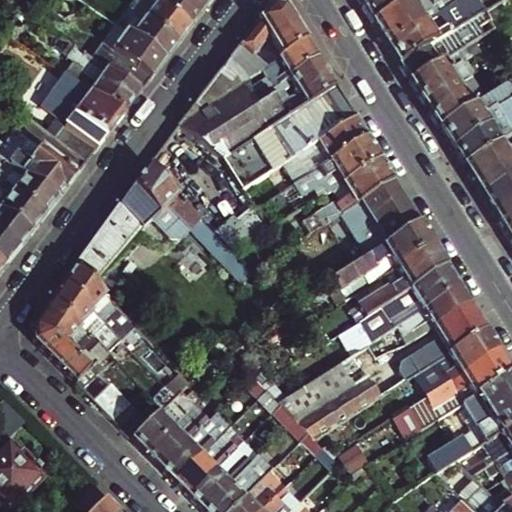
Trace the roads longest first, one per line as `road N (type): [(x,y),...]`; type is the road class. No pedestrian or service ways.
road 1 (residential): [(245,0),(0,319)]
road 2 (secondary): [(315,0),(511,311)]
road 3 (residential): [(160,511),(0,345)]
